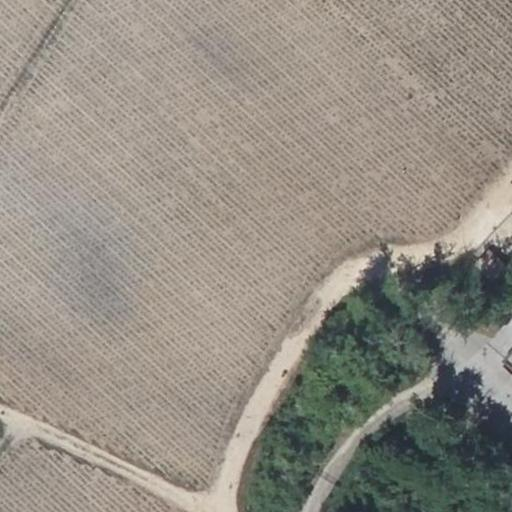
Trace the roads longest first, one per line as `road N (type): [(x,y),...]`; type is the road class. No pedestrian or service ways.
road 1 (track): [(511,184),(480,228),(439,261),(373,262),(331,292),(263,402),(234,468),(230,511)]
road 2 (track): [(199,511),(24,424)]
road 3 (track): [(0,110),(70,0)]
